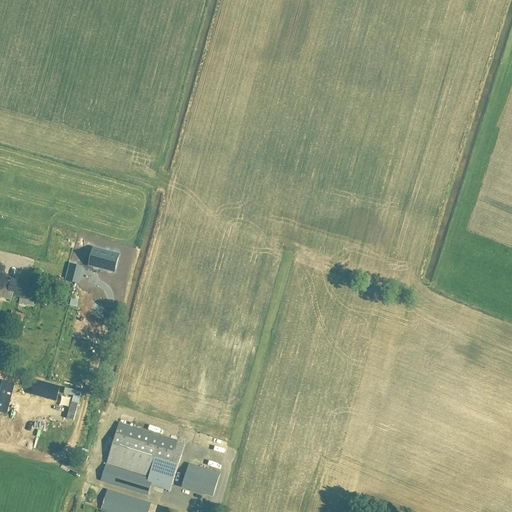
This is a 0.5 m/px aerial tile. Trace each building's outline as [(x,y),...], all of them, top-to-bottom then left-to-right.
[(107,254),(108,252),(93,248),(89,265),(98,267),(98,265),(115,269),(118,257),(110,255),(107,254)] [(0,293),(35,302),(40,284),(1,275),(0,277),(0,293)] [(104,299),(109,298),(106,289),(101,290),(104,299)] [(24,315),(12,311),(8,323),(20,327),(24,315)] [(60,329),(61,323),(59,323),(61,317),(54,315),(51,326),(60,329)] [(14,337),(10,348),(18,351),(22,340),(14,337)] [(49,367),(52,356),(44,355),(41,365),(49,367)] [(205,359),(203,365),(211,368),(213,361),(205,359)] [(35,375),(45,376),(46,366),(36,365),(35,375)] [(0,411),(1,412),(9,384),(0,381),(0,411)] [(45,397),(48,384),(36,381),(32,394),(45,397)] [(196,411),(191,429),(198,431),(203,413),(196,411)] [(119,423),(116,433),(106,464),(154,479),(151,486),(172,491),(186,443),(119,423)] [(213,497),(220,473),(189,463),(182,488),(213,497)] [(148,495),(153,480),(106,465),(101,480),(148,495)] [(111,511),(148,511),(151,504),(107,490),(101,509),(111,511)]
